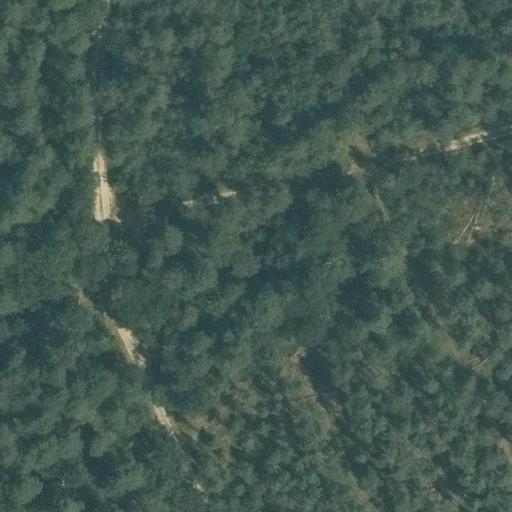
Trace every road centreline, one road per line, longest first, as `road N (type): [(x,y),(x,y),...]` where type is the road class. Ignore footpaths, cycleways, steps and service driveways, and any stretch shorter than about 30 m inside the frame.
road 1 (track): [(511,129),(100,222)]
road 2 (track): [(511,477),(366,165)]
road 3 (track): [(100,222),(124,331),(205,511)]
road 4 (track): [(104,0),(96,84),(100,222)]
